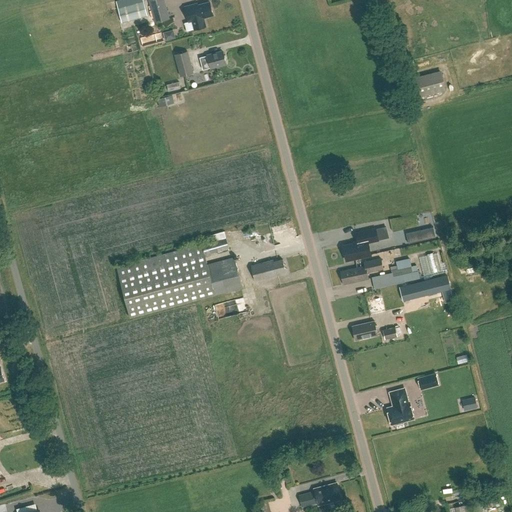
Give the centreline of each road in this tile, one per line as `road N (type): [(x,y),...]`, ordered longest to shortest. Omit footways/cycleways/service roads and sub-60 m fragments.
road 1 (unclassified): [(380,511),(244,0)]
road 2 (unclassified): [(81,511),(0,218)]
